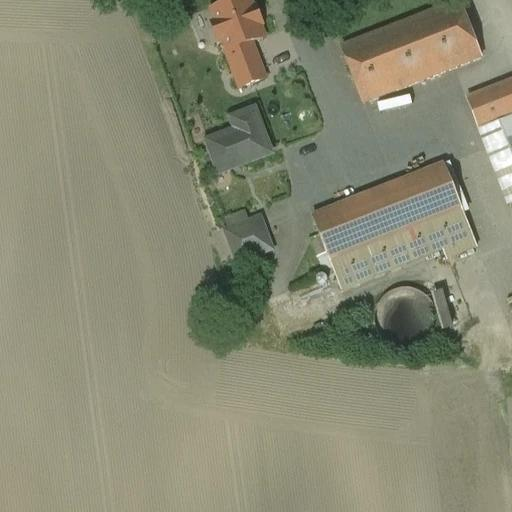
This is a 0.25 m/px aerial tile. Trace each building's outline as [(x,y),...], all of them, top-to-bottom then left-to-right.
[(249,0),(241,0),(211,12),(217,26),(213,27),(218,41),(222,40),(228,53),(251,44),(265,39),(260,26),(262,25),(256,11),(254,12),(249,0)] [(459,3),(342,49),(363,106),(481,60),(459,3)] [(266,81),(251,44),(228,53),(225,54),(240,91),(266,81)] [(511,83),(467,101),(480,134),(481,133),(511,121),(511,83)] [(254,113),(232,122),(236,133),(207,144),(219,175),(271,156),(255,115),(254,113)] [(511,121),(481,133),(509,207),(511,206),(511,121)] [(444,167),(312,218),(320,238),(326,255),(331,265),(462,213),(444,167)] [(462,213),(331,265),(341,292),(443,252),(447,261),(476,249),(462,213)] [(248,225),(245,215),(225,222),(229,232),(225,233),(237,264),(272,251),(260,221),(248,225)] [(320,238),(311,242),(318,258),(326,255),(320,238)] [(405,291),(400,291),(395,293),(390,295),(387,297),(383,301),(379,306),(377,310),(376,314),(375,317),(375,319),(374,323),(375,327),(376,330),(376,333),(377,335),(379,339),(383,343),(386,346),(389,348),(392,350),(396,352),(401,353),(407,353),(414,352),(418,351),(421,349),(424,347),(427,345),(429,342),(432,338),(434,334),(436,330),(436,326),(437,321),(436,316),(435,311),(433,308),(431,305),(429,301),(425,297),(421,295),(418,293),(415,292),(410,291),(405,291)] [(449,292),(438,295),(449,335),(460,332),(449,292)]
